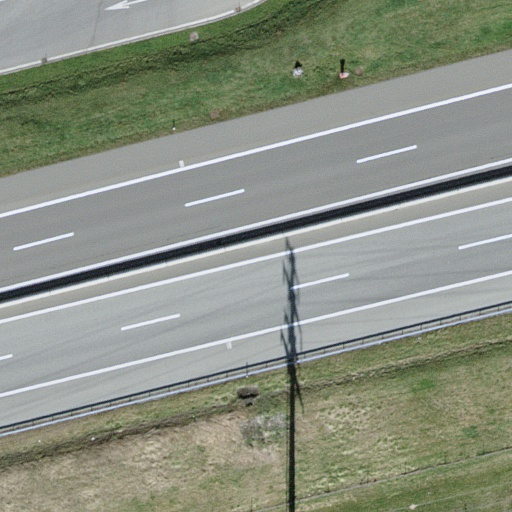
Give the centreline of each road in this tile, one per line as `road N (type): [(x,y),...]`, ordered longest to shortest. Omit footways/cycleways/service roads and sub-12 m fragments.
road 1 (motorway): [(511,119),(0,249)]
road 2 (motorway): [(0,361),(511,237)]
